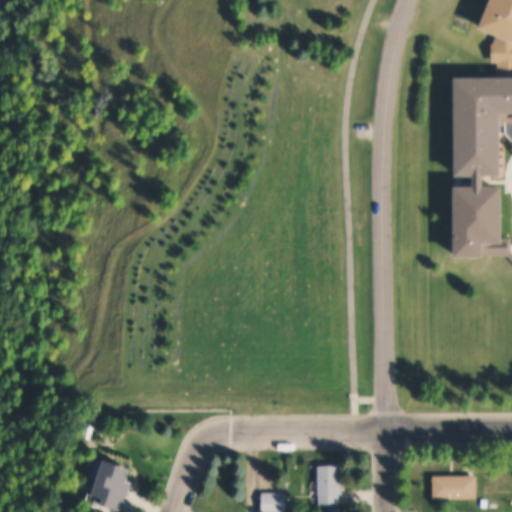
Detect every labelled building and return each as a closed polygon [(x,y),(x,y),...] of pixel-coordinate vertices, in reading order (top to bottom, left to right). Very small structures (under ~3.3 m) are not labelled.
[(511,38),(496,32),(481,26),(490,0),(511,0),(511,38)] [(511,77),(498,77),(498,62),(492,63),(492,44),(496,32),(511,38),(511,77)] [(511,77),(511,132),(503,132),(503,176),(486,176),(486,186),(503,186),(504,255),(458,256),(457,186),(475,186),(475,176),(457,176),(455,78),(498,77),(511,77)] [(101,482),(109,459),(137,468),(124,511),(95,501),(97,496),(93,495),(97,481),(101,482)] [(321,466),(342,465),(342,480),(344,480),(345,496),(342,496),(342,506),(321,506),(321,466)] [(481,498),(437,499),(437,476),(481,475),(481,498)] [(264,511),(264,492),(289,491),(289,511),(264,511)]
